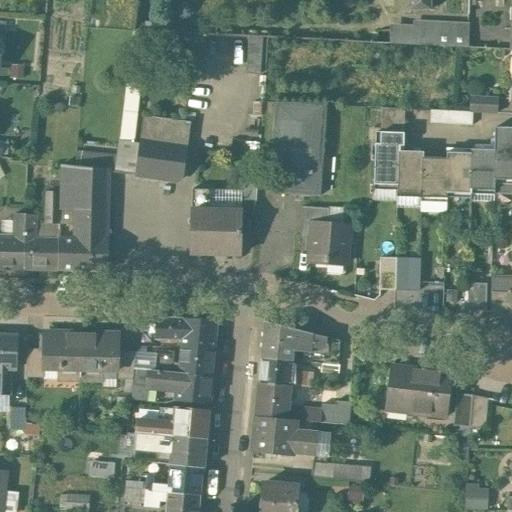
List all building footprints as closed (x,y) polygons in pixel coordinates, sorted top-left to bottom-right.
[(511,0),(391,0),(408,1),(430,2),(431,2),(431,0),(510,0),(510,8),(509,8),(508,21),(510,21),(509,50),(511,50),(511,0)] [(430,2),(408,1),(408,10),(430,11),(430,2)] [(467,23),(414,20),(413,26),(388,25),(387,43),(466,48),(467,23)] [(265,35),(238,35),(238,55),(250,55),(250,72),(265,72),(265,35)] [(473,66),(473,81),(504,82),(504,67),(473,66)] [(497,99),(470,97),(469,113),(496,114),(497,99)] [(404,110),(381,108),(381,134),(404,134),(404,110)] [(191,123),(144,116),(141,140),(188,147),(191,123)] [(511,128),(495,128),(494,152),(471,152),(471,155),(447,155),(447,159),(423,159),(423,154),(400,153),(400,148),(404,148),(404,134),(381,134),(380,146),(376,146),(375,185),(398,185),(398,192),(421,192),(421,197),(446,198),(446,193),(470,194),(470,190),(493,191),(494,180),(511,180),(511,128)] [(324,134),(274,130),(270,193),(320,196),(324,134)] [(188,147),(141,140),(136,174),(183,181),(188,147)] [(133,143),(119,141),(115,172),(129,174),(133,143)] [(25,163),(11,162),(10,180),(23,181),(24,170),(25,163)] [(109,171),(61,166),(60,193),(59,210),(75,210),(75,208),(108,208),(109,171)] [(258,172),(242,171),(240,201),(256,202),(258,172)] [(209,207),(209,190),(191,190),(191,254),(221,254),(221,256),(223,256),(223,254),(237,254),(237,256),(241,256),(241,207),(209,207)] [(60,193),(46,193),(45,224),(59,224),(59,210),(60,193)] [(328,209),(304,206),(301,232),(313,232),(313,224),(327,225),(328,209)] [(108,208),(75,208),(75,210),(75,238),(59,238),(59,239),(58,270),(106,271),(108,208)] [(25,214),(15,214),(14,238),(25,238),(25,214)] [(36,214),(25,214),(25,238),(36,239),(36,214)] [(327,225),(313,224),(313,232),(310,262),(346,265),(349,227),(327,225)] [(14,238),(0,237),(0,268),(24,270),(25,238),(14,238)] [(36,239),(25,238),(24,270),(58,270),(59,239),(36,239)] [(396,258),(381,258),(380,290),(395,290),(396,258)] [(511,279),(491,279),(491,283),(490,311),(490,320),(511,321),(511,279)] [(491,283),(471,282),(470,311),(490,311),(491,283)] [(156,321),(146,320),(145,330),(156,331),(156,321)] [(209,322),(156,321),(156,331),(155,340),(182,342),(181,348),(214,351),(216,329),(209,322)] [(312,336),(271,326),(264,331),(261,361),(291,363),(292,352),(309,354),(311,354),(312,336)] [(81,334),(43,333),(43,335),(46,335),(46,349),(43,349),(43,350),(43,370),(45,370),(59,370),(59,381),(80,381),(81,334)] [(119,335),(81,334),(80,381),(100,382),(101,372),(116,373),(118,373),(119,353),(118,352),(116,352),(116,337),(118,337),(119,335)] [(325,339),(312,336),(311,354),(309,354),(308,358),(323,359),(325,339)] [(17,338),(0,337),(0,396),(10,397),(11,371),(16,371),(17,338)] [(340,343),(325,339),(323,359),(322,365),(338,366),(340,343)] [(214,351),(181,348),(179,366),(179,374),(211,377),(214,351)] [(43,350),(26,350),(26,377),(44,378),(45,370),(43,370),(43,350)] [(134,354),(119,353),(118,373),(116,373),(116,381),(131,382),(134,354)] [(172,359),(158,358),(156,372),(179,374),(179,366),(171,366),(172,359)] [(291,363),(261,361),(258,385),(289,387),(291,363)] [(451,374),(390,367),(387,384),(394,385),(392,406),(407,408),(406,413),(446,417),(451,374)] [(147,371),(144,371),(143,383),(150,384),(149,388),(155,389),(156,372),(147,371)] [(179,374),(156,372),(155,389),(169,391),(170,383),(178,384),(179,374)] [(211,377),(179,374),(178,384),(176,402),(209,405),(211,377)] [(289,387),(258,385),(255,419),(295,422),(319,424),(320,411),(319,410),(287,408),(289,387)] [(472,396),(456,394),(453,426),(470,428),(472,396)] [(334,407),(320,405),(319,410),(320,411),(319,424),(347,426),(349,403),(335,401),(334,407)] [(25,409),(11,408),(10,430),(24,431),(25,409)] [(208,413),(176,410),(174,429),(173,438),(205,442),(208,413)] [(295,422),(255,419),(252,452),(292,456),(293,453),(315,455),(316,435),(294,433),(295,422)] [(174,429),(152,427),(151,436),(173,438),(174,429)] [(151,436),(137,435),(136,444),(172,448),(173,438),(151,436)] [(205,442),(173,438),(172,448),(170,467),(202,471),(205,442)] [(117,477),(117,461),(92,461),(91,476),(117,477)] [(361,468),(312,463),(310,479),(360,483),(361,468)] [(202,471),(170,467),(168,487),(168,495),(200,498),(202,471)] [(162,479),(147,477),(146,492),(168,495),(168,487),(161,485),(162,479)] [(295,511),(297,489),(261,485),(258,511),(295,511)] [(469,485),(469,508),(492,508),(492,485),(469,485)] [(133,491),(125,490),(123,504),(131,505),(133,491)] [(168,495),(146,492),(144,509),(158,510),(159,503),(167,504),(168,495)] [(198,511),(200,498),(168,495),(167,504),(166,511),(198,511)]
